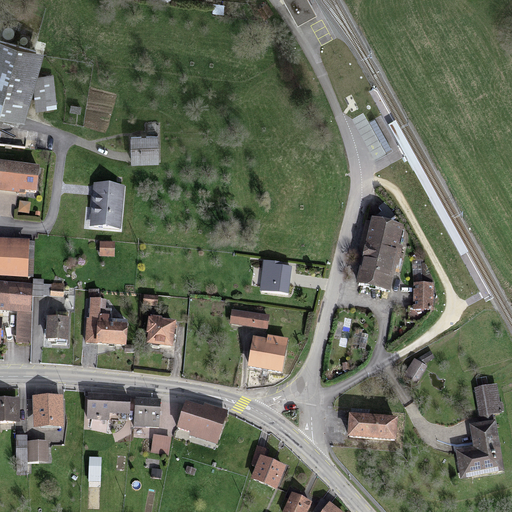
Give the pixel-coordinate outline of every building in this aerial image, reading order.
[(283,0),(296,23),(314,13),(307,0),(283,0)] [(42,55),(0,42),(0,112),(23,119),(34,79),(42,55)] [(53,77),(34,79),(37,111),(55,110),(53,77)] [(377,119),(369,123),(385,153),(393,149),(377,119)] [(468,254),(395,123),(388,127),(401,151),(461,258),(468,254)] [(158,160),(158,140),(131,140),(132,161),(158,160)] [(0,194),(34,197),(37,172),(0,168),(0,172),(0,194)] [(123,190),(94,188),(91,229),(120,232),(123,190)] [(404,234),(373,227),(359,286),(389,294),(404,234)] [(0,283),(28,284),(29,247),(0,246),(0,283)] [(114,247),(101,246),(100,257),(113,258),(114,247)] [(290,271),(265,268),(262,293),(287,296),(290,271)] [(0,287),(0,315),(18,316),(16,346),(28,347),(32,290),(0,287)] [(433,290),(415,289),(415,313),(432,313),(433,290)] [(103,306),(92,305),(89,346),(124,349),(126,327),(109,326),(110,320),(102,320),(103,306)] [(268,321),(233,315),(231,327),(266,332),(268,321)] [(69,324),(49,323),(47,344),(68,345),(69,324)] [(175,328),(151,324),(148,349),(171,352),(175,328)] [(282,376),(287,345),(269,342),(269,346),(256,344),(251,370),(282,376)] [(416,359),(414,358),(403,375),(417,383),(427,367),(424,364),(435,358),(431,350),(416,359)] [(499,417),(496,392),(476,395),(480,420),(499,417)] [(132,420),(132,403),(90,400),(89,422),(108,423),(108,418),(132,420)] [(61,401),(34,402),(35,429),(62,428),(61,401)] [(160,405),(137,403),(135,428),(158,430),(160,405)] [(17,404),(0,404),(0,425),(18,425),(17,404)] [(225,419),(187,407),(179,434),(216,446),(225,419)] [(397,425),(352,421),(350,442),(395,445),(397,425)] [(501,474),(494,427),(471,430),(475,455),(457,458),(460,480),(501,474)] [(170,442),(154,439),(152,454),(168,456),(170,442)] [(27,441),(17,441),(17,476),(27,476),(27,441)] [(46,445),(29,446),(30,464),(46,463),(46,445)] [(99,463),(90,463),(90,480),(99,479),(99,463)] [(284,472),(262,463),(253,481),(276,491),(284,472)] [(308,511),(310,508),(292,500),(286,511),(308,511)]
